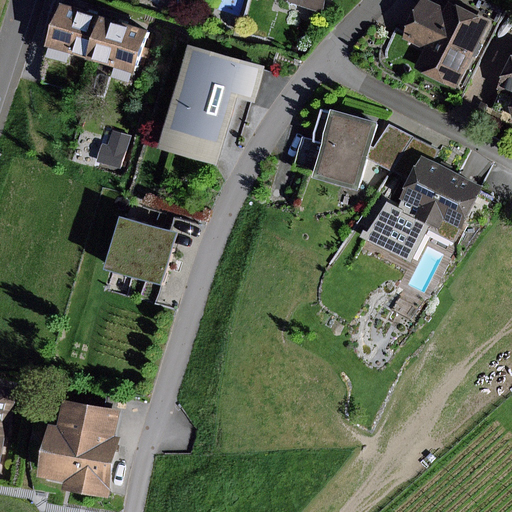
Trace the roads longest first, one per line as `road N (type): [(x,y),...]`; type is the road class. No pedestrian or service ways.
road 1 (residential): [(328,59),(277,114),(211,245),(137,511)]
road 2 (residential): [(511,168),(328,59)]
